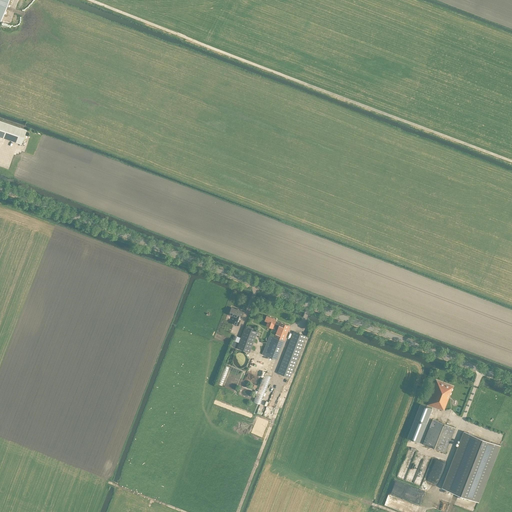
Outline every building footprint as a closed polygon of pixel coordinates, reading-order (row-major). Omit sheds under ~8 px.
[(0,0),(0,20),(1,21),(8,0),(0,0)] [(0,120),(0,136),(20,144),(26,130),(0,120)] [(244,312),(240,311),(232,308),(229,315),(241,319),(244,312)] [(284,341),(290,326),(280,323),(276,321),(276,320),(267,316),(265,320),(267,321),(266,326),(277,330),(275,337),(269,335),(262,354),(277,360),(284,341)] [(240,349),(250,353),(256,335),(258,332),(251,329),(247,328),(245,327),(240,340),(237,348),(240,349)] [(307,336),(294,331),(278,373),(291,378),(307,336)] [(247,362),(247,361),(247,360),(246,358),(245,357),(243,356),(242,355),(241,355),(239,355),(238,356),(237,356),(236,357),(235,358),(234,359),(234,360),(234,362),(234,363),(234,364),(235,366),(235,367),(237,368),(238,368),(239,369),(240,369),(242,369),(244,368),(245,367),(246,366),(247,365),(247,364),(247,362)] [(225,365),(218,382),(223,384),(230,367),(225,365)] [(254,401),(260,404),(271,376),(265,374),(254,401)] [(452,387),(437,381),(427,404),(440,409),(440,408),(444,409),(452,387)] [(432,409),(420,404),(415,419),(426,423),(432,409)] [(456,428),(432,419),(423,444),(446,453),(456,428)] [(466,433),(444,490),(479,503),(500,446),(466,433)] [(435,491),(441,474),(430,469),(423,486),(435,491)] [(390,494),(424,504),(428,492),(394,482),(390,494)]
